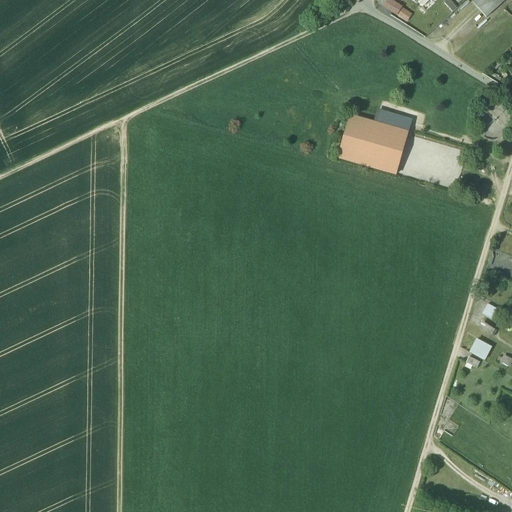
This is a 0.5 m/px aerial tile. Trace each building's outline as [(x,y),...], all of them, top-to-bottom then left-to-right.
[(475,0),(472,3),(486,18),(505,0),(475,0)] [(401,9),(388,1),(383,7),(397,16),(401,9)] [(374,125),(408,134),(411,122),(378,112),(374,125)] [(396,176),(408,134),(374,125),(351,118),(339,159),(396,176)] [(497,310),(487,305),(482,315),(491,320),(497,310)] [(493,350),(478,341),(470,352),(486,362),(493,350)] [(479,363),(469,357),(466,364),(476,369),(479,363)]
